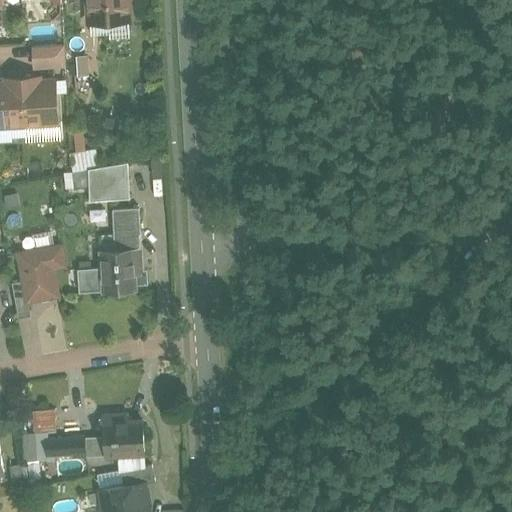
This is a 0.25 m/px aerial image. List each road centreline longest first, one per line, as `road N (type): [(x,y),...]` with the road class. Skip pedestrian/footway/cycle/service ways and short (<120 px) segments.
road 1 (unclassified): [(511,216),(460,236),(201,248)]
road 2 (tertiary): [(187,0),(201,248)]
road 3 (residential): [(208,338),(0,373)]
road 4 (tertiary): [(208,338),(218,511)]
